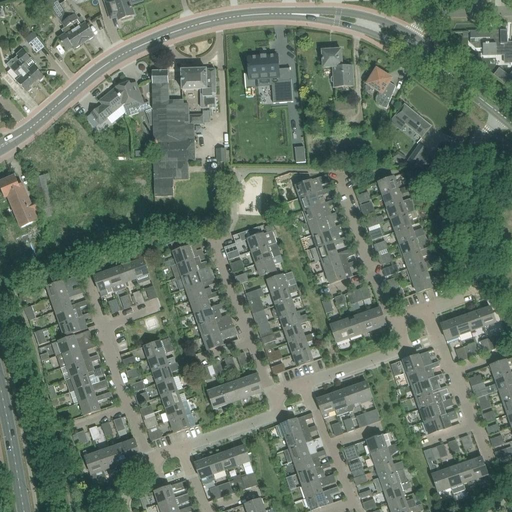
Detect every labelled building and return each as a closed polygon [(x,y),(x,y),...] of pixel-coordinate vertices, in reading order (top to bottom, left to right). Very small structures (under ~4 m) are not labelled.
[(121,0),(108,0),(105,1),(106,5),(111,19),(118,17),(119,21),(127,18),(127,20),(132,18),(132,17),(134,16),(131,6),(143,3),(142,0),(121,0)] [(66,1),(60,5),(84,43),(88,40),(90,40),(92,38),(93,37),(94,36),(81,17),(78,19),(66,1)] [(84,43),(60,5),(53,9),(65,28),(62,30),(65,34),(58,39),(66,51),(73,46),(74,49),(75,48),(77,48),(79,47),(80,46),(84,43)] [(471,38),(470,38),(470,44),(472,45),(475,44),(475,48),(476,49),(483,49),(483,56),(505,56),(505,63),(511,62),(511,44),(508,44),(507,30),(500,31),(500,32),(495,32),(494,33),(494,34),(493,34),(490,34),(490,31),(470,31),(471,38)] [(30,43),(38,52),(44,47),(36,37),(30,43)] [(354,87),(353,66),(342,66),(341,50),(329,50),(327,49),(325,49),(324,51),(323,51),(322,51),(323,68),(333,68),(334,76),(332,76),(331,77),(331,79),(331,81),(332,83),(333,83),(334,83),(334,88),(354,87)] [(44,77),(34,66),(36,64),(31,58),(30,59),(28,58),(29,57),(22,50),(16,55),(17,56),(13,60),(16,64),(35,85),(39,82),(41,81),(43,79),(43,78),(44,77)] [(246,74),(245,74),(246,86),(259,85),(258,77),(272,76),(275,102),(294,100),(292,78),(280,79),(277,53),(248,57),(250,74),(246,75),(246,74)] [(228,77),(240,76),(240,61),(228,61),(228,77)] [(35,85),(16,64),(11,68),(20,78),(16,81),(27,93),(28,92),(29,92),(31,90),(32,89),(35,85)] [(499,68),(494,75),(509,87),(511,83),(511,71),(509,76),(499,68)] [(376,100),(376,101),(376,102),(377,103),(377,104),(378,105),(379,106),(380,106),(387,109),(396,87),(389,83),(391,81),(385,77),(386,75),(376,69),(370,79),(372,80),(368,86),(379,93),(377,97),(376,98),(376,99),(376,100)] [(215,94),(216,94),(216,80),(215,70),(206,70),(181,71),(182,91),(200,90),(201,108),(215,108),(215,94)] [(195,160),(194,126),(194,125),(203,125),(202,115),(189,115),(188,104),(183,104),(183,101),(169,101),(168,71),(152,72),(154,144),(156,144),(156,146),(161,146),(161,149),(154,149),(155,160),(154,160),(155,181),(155,196),(173,196),(173,180),(188,179),(188,161),(195,160)] [(116,87),(116,88),(122,106),(126,117),(151,109),(149,103),(143,104),(136,83),(130,85),(129,83),(116,87)] [(122,106),(116,88),(102,100),(105,103),(99,109),(98,108),(91,114),(100,125),(107,119),(106,118),(121,105),(122,106)] [(334,102),(335,116),(355,115),(354,101),(334,102)] [(392,120),(392,123),(400,130),(405,124),(422,138),(431,127),(405,105),(400,110),(395,116),(392,120)] [(407,160),(415,166),(418,162),(424,167),(432,156),(426,151),(427,150),(419,145),(411,157),(410,156),(407,160)] [(304,147),(295,148),(296,163),(305,162),(304,147)] [(217,150),(217,162),(226,162),(225,149),(217,150)] [(401,155),(396,162),(400,165),(405,157),(401,155)] [(48,174),(32,179),(41,211),(53,208),(46,181),(50,180),(48,174)] [(296,186),(300,199),(323,190),(321,185),(329,183),(327,176),(327,175),(296,186)] [(0,182),(0,187),(5,198),(11,196),(20,218),(17,219),(21,228),(38,222),(34,213),(40,210),(36,200),(30,203),(22,184),(19,185),(15,176),(0,182)] [(378,183),(383,195),(398,190),(393,177),(378,183)] [(300,199),(304,211),(320,206),(320,205),(326,203),(324,198),(318,200),(317,197),(328,193),(329,191),(328,189),(323,190),(300,199)] [(384,199),(387,208),(402,202),(398,190),(383,195),(383,196),(378,197),(379,201),(384,199)] [(357,197),(359,204),(371,200),(368,192),(357,197)] [(248,200),(239,200),(239,209),(248,209),(248,200)] [(304,211),(309,223),(324,218),(330,215),(330,216),(331,215),(329,209),(328,209),(327,208),(335,205),(333,201),(326,203),(320,205),(320,206),(304,211)] [(360,206),(364,216),(375,212),(371,202),(360,206)] [(387,208),(391,220),(406,214),(402,202),(387,208)] [(126,219),(144,220),(144,212),(127,211),(126,219)] [(396,232),(411,227),(415,225),(413,220),(418,218),(416,211),(406,214),(391,220),(396,232)] [(309,223),(313,235),(328,230),(334,228),(336,227),(333,219),(341,216),(340,212),(331,215),(330,216),(330,215),(324,218),(309,223)] [(365,221),(368,228),(379,224),(376,217),(365,221)] [(313,235),(317,248),(333,242),(332,242),(340,239),(338,234),(346,231),(344,224),(336,227),(334,228),(328,230),(313,235)] [(397,245),(397,246),(400,245),(400,244),(415,239),(424,235),(422,229),(413,232),(411,227),(396,232),(393,233),(395,237),(397,236),(400,244),(397,245)] [(248,240),(252,252),(267,247),(265,241),(275,238),(272,231),(267,233),(248,240)] [(371,237),(372,241),(383,237),(382,232),(371,237)] [(26,260),(38,255),(28,233),(16,239),(26,260)] [(404,256),(404,257),(424,249),(423,247),(424,246),(425,245),(425,244),(425,242),(426,241),(426,240),(426,239),(425,238),(425,236),(424,235),(415,239),(400,244),(400,245),(397,246),(401,257),(404,256)] [(317,248),(322,260),(337,255),(337,254),(334,246),(348,242),(346,237),(348,237),(340,239),(332,242),(333,242),(317,248)] [(194,245),(193,245),(192,240),(176,241),(179,250),(173,252),(178,265),(193,259),(204,255),(202,250),(195,252),(195,249),(196,249),(194,245)] [(374,246),(376,253),(388,249),(385,242),(374,246)] [(252,252),(256,264),(271,259),(269,252),(278,249),(276,243),(267,247),(252,252)] [(406,261),(408,269),(424,263),(423,263),(422,258),(431,254),(429,248),(424,249),(404,257),(402,258),(403,261),(406,261)] [(226,253),(228,261),(240,257),(237,249),(226,253)] [(322,260),(326,272),(341,267),(347,265),(349,264),(347,259),(345,259),(344,257),(346,256),(349,257),(354,255),(352,249),(337,254),(337,255),(322,260)] [(178,265),(182,277),(197,272),(197,271),(203,269),(208,268),(206,262),(201,264),(199,257),(204,255),(193,259),(178,265)] [(271,259),(256,264),(261,277),(276,272),(274,265),(283,262),(281,255),(271,259)] [(379,261),(381,265),(392,261),(390,257),(379,261)] [(143,259),(131,264),(136,279),(149,275),(143,259)] [(413,281),(428,276),(426,270),(435,267),(433,260),(423,263),(424,263),(408,269),(409,269),(406,270),(410,282),(413,281)] [(230,265),(233,273),(244,269),(241,261),(230,265)] [(131,264),(119,268),(124,283),(136,279),(131,264)] [(341,267),(326,272),(330,285),(353,277),(351,270),(349,271),(347,265),(341,267)] [(382,270),(385,277),(399,273),(396,265),(382,270)] [(208,282),(215,279),(211,267),(208,268),(203,269),(197,271),(197,272),(182,277),(186,289),(201,284),(207,282),(208,282)] [(119,268),(106,273),(112,288),(124,283),(119,268)] [(112,288),(106,273),(94,277),(101,298),(108,295),(106,290),(112,288)] [(267,281),(272,293),(287,288),(285,282),(294,279),(291,273),(267,281)] [(234,278),(237,285),(248,281),(246,274),(234,278)] [(428,276),(413,281),(417,294),(432,288),(428,276)] [(47,287),(51,300),(67,294),(73,292),(74,292),(72,286),(70,287),(70,284),(71,284),(75,286),(77,285),(79,281),(78,277),(47,287)] [(203,291),(202,288),(209,286),(208,282),(207,282),(201,284),(186,289),(190,301),(206,296),(212,294),(210,288),(203,291)] [(388,286),(389,290),(401,286),(399,282),(388,286)] [(272,293),(276,305),(291,300),(289,295),(299,292),(296,285),(287,288),(272,293)] [(146,290),(150,301),(157,298),(153,287),(146,290)] [(359,289),(363,301),(371,298),(367,287),(359,289)] [(133,294),(137,305),(144,303),(140,291),(133,294)] [(246,295),(248,302),(260,298),(257,291),(246,295)] [(347,294),(351,305),(358,302),(354,291),(347,294)] [(391,295),(394,302),(405,298),(402,291),(391,295)] [(51,300),(56,312),(71,307),(71,306),(68,299),(74,297),(73,292),(67,294),(51,300)] [(190,301),(195,314),(210,308),(207,300),(213,298),(212,294),(206,296),(190,301)] [(335,298),(339,309),(346,307),(342,295),(335,298)] [(121,298),(125,310),(132,307),(128,296),(121,298)] [(108,303),(112,314),(120,311),(116,300),(108,303)] [(276,305),(280,318),(295,313),(291,300),(276,305)] [(322,303),(326,314),(333,311),(329,300),(322,303)] [(250,306),(252,314),(264,310),(261,302),(250,306)] [(56,312),(60,324),(75,319),(81,317),(83,316),(81,310),(79,311),(77,304),(71,306),(71,307),(56,312)] [(32,306),(24,309),(25,311),(27,315),(34,313),(32,306)] [(195,314),(199,326),(214,321),(214,320),(220,318),(222,318),(220,312),(218,313),(216,306),(210,308),(195,314)] [(490,307),(478,312),(483,327),(496,323),(490,307)] [(380,309),(367,313),(373,330),(386,326),(380,309)] [(280,318),(284,330),(300,325),(308,322),(306,315),(300,317),(299,312),(295,313),(280,318)] [(478,312),(466,316),(471,331),(483,327),(478,312)] [(367,313),(355,317),(361,334),(373,330),(367,313)] [(254,319),(257,326),(268,323),(265,315),(254,319)] [(466,316),(453,321),(459,336),(471,331),(466,316)] [(75,319),(60,324),(64,337),(87,329),(85,322),(83,323),(81,317),(75,319)] [(355,317),(343,322),(349,339),(361,334),(355,317)] [(199,326),(203,338),(219,333),(218,333),(233,327),(233,326),(234,326),(232,322),(232,323),(231,321),(227,323),(225,321),(221,322),(220,318),(214,320),(214,321),(199,326)] [(459,336),(453,321),(441,325),(446,340),(459,336)] [(349,339),(343,322),(330,326),(336,343),(349,339)] [(272,335),(271,331),(268,331),(267,329),(269,328),(268,325),(258,329),(260,334),(259,335),(261,339),(272,335)] [(284,330),(289,342),(304,337),(300,325),(284,330)] [(219,333),(203,338),(208,351),(223,346),(220,337),(223,336),(225,339),(237,335),(234,327),(233,327),(218,333),(219,333)] [(34,333),(39,346),(46,344),(41,331),(34,333)] [(289,342),(293,355),(308,349),(306,343),(314,341),(311,334),(304,337),(289,342)] [(86,346),(84,340),(82,341),(80,335),(52,344),(56,357),(63,354),(78,349),(86,346)] [(493,338),(497,349),(504,346),(500,335),(493,338)] [(149,360),(164,354),(173,351),(173,350),(169,352),(168,347),(172,346),(169,339),(144,347),(149,360)] [(480,342),(484,353),(491,351),(487,339),(480,342)] [(263,344),(265,351),(277,347),(274,340),(263,344)] [(63,354),(67,367),(83,361),(90,358),(88,353),(87,353),(86,351),(95,348),(94,343),(86,346),(78,349),(63,354)] [(468,346),(472,358),(479,355),(475,344),(468,346)] [(456,351),(459,362),(467,359),(463,348),(456,351)] [(308,349),(293,355),(297,367),(313,362),(308,349)] [(267,355),(269,363),(281,359),(278,351),(267,355)] [(422,368),(431,365),(427,352),(403,361),(407,373),(422,368)] [(237,356),(241,367),(248,364),(244,353),(237,356)] [(149,360),(153,372),(168,367),(168,366),(176,364),(174,357),(166,360),(164,354),(149,360)] [(67,367),(72,379),(87,374),(87,373),(94,371),(92,365),(91,365),(90,363),(99,360),(98,356),(90,358),(83,361),(67,367)] [(123,361),(125,368),(137,364),(134,357),(123,361)] [(225,360),(228,371),(236,369),(232,357),(225,360)] [(495,378),(510,373),(508,368),(511,366),(511,358),(488,367),(490,371),(492,370),(495,378)] [(212,364),(216,376),(223,373),(219,362),(212,364)] [(434,377),(432,371),(431,372),(430,369),(439,366),(438,362),(431,365),(422,368),(407,373),(412,385),(427,380),(433,378),(434,377)] [(153,372),(157,384),(172,379),(171,373),(180,370),(178,363),(176,364),(168,366),(168,367),(153,372)] [(271,368),(274,376),(285,372),(283,364),(271,368)] [(200,369),(204,380),(211,377),(207,366),(200,369)] [(397,367),(392,369),(395,376),(400,374),(397,367)] [(72,379),(76,391),(100,383),(99,379),(98,380),(97,378),(98,378),(98,377),(105,375),(102,368),(94,371),(87,373),(87,374),(72,379)] [(127,372),(130,381),(141,377),(138,368),(127,372)] [(487,395),(499,391),(511,386),(511,378),(510,373),(495,378),(496,382),(495,384),(484,388),(485,390),(477,393),(476,391),(473,392),(476,399),(487,395)] [(257,375),(245,379),(251,396),(263,392),(257,375)] [(469,379),(471,387),(483,383),(480,375),(469,379)] [(440,389),(438,383),(437,383),(437,381),(440,380),(438,376),(434,377),(433,378),(427,380),(412,385),(416,398),(431,392),(437,390),(441,389),(440,389)] [(157,384),(162,396),(177,391),(182,389),(178,377),(172,379),(157,384)] [(245,379),(233,384),(239,401),(251,396),(245,379)] [(75,406),(80,404),(95,398),(93,392),(109,387),(107,380),(100,383),(76,391),(70,393),(75,406)] [(145,389),(143,381),(131,385),(134,393),(145,389)] [(366,383),(354,387),(359,402),(372,398),(366,383)] [(233,384),(220,388),(226,405),(239,401),(233,384)] [(511,386),(499,391),(503,403),(511,399),(511,386)] [(354,387),(342,391),(348,411),(349,412),(352,411),(354,407),(354,404),(359,402),(354,387)] [(435,404),(443,402),(441,396),(449,394),(446,387),(440,389),(441,389),(437,390),(431,392),(416,398),(420,410),(435,405),(435,404)] [(226,405),(220,388),(208,392),(214,409),(226,405)] [(162,396),(166,409),(181,403),(177,391),(162,396)] [(342,391),(329,396),(335,411),(336,415),(348,411),(342,391)] [(135,397),(138,405),(149,401),(146,393),(135,397)] [(491,407),(487,395),(476,399),(480,411),(491,407)] [(95,398),(80,404),(85,416),(100,411),(97,402),(103,400),(101,396),(95,398)] [(335,411),(329,396),(317,400),(324,419),(329,417),(328,413),(335,411)] [(443,415),(440,408),(443,407),(443,409),(453,406),(451,399),(443,402),(435,404),(435,405),(420,410),(424,422),(440,417),(443,415)] [(511,399),(503,403),(508,415),(511,413),(511,399)] [(166,409),(170,421),(185,416),(185,415),(190,413),(187,402),(181,403),(166,409)] [(142,417),(144,417),(154,413),(151,406),(140,410),(142,417)] [(376,410),(363,415),(367,426),(380,421),(376,410)] [(481,415),(484,424),(496,420),(493,411),(481,415)] [(147,430),(148,429),(158,426),(154,413),(144,417),(144,419),(143,419),(147,430)] [(185,416),(170,421),(175,434),(190,428),(195,426),(191,414),(185,416)] [(367,426),(363,415),(356,417),(360,429),(367,426)] [(440,417),(424,422),(429,435),(452,427),(449,421),(448,421),(446,415),(443,415),(440,417)] [(281,425),(286,437),(301,432),(307,430),(308,429),(306,423),(304,424),(304,421),(308,420),(307,416),(281,425)] [(114,421),(118,432),(125,430),(121,418),(114,421)] [(344,422),(348,433),(355,430),(351,419),(344,422)] [(101,425),(105,437),(113,434),(109,423),(101,425)] [(331,426),(335,437),(343,435),(339,423),(331,426)] [(486,428),(489,436),(500,432),(497,425),(486,428)] [(158,426),(148,429),(150,434),(148,435),(151,442),(162,438),(158,426)] [(89,430),(93,441),(101,438),(97,427),(89,430)] [(286,437),(290,449),(305,444),(312,441),(310,435),(309,436),(307,430),(301,432),(286,437)] [(78,439),(81,445),(88,443),(84,431),(77,434),(78,439)] [(386,448),(391,446),(387,434),(367,441),(371,453),(386,448)] [(461,439),(465,450),(472,448),(468,436),(461,439)] [(290,449),(294,462),(309,456),(315,454),(317,454),(315,449),(323,446),(320,438),(312,441),(305,444),(290,449)] [(135,440),(122,445),(128,462),(131,471),(138,469),(135,461),(141,459),(135,440)] [(448,443),(452,454),(460,452),(456,440),(448,443)] [(491,444),(493,448),(504,444),(503,440),(491,444)] [(375,466),(391,460),(389,455),(398,452),(396,444),(391,446),(386,448),(371,453),(368,455),(374,466),(375,466)] [(122,445),(110,449),(116,466),(128,462),(122,445)] [(343,449),(348,462),(359,458),(355,445),(343,449)] [(436,447),(440,459),(448,456),(444,445),(436,447)] [(102,448),(103,451),(97,453),(104,473),(117,469),(116,466),(110,449),(109,446),(102,448)] [(247,477),(242,478),(245,490),(258,485),(244,446),(232,451),(237,466),(242,464),(247,477)] [(451,491),(444,471),(438,473),(436,465),(432,464),(431,462),(435,460),(431,449),(424,452),(439,496),(451,491)] [(495,453),(497,460),(508,457),(506,449),(495,453)] [(104,473),(97,453),(93,455),(86,452),(86,451),(83,452),(85,458),(94,485),(107,480),(104,473)] [(225,470),(237,466),(232,451),(220,455),(225,470)] [(294,462),(298,474),(314,469),(314,468),(319,466),(320,467),(329,463),(321,466),(319,460),(317,461),(315,454),(309,456),(294,462)] [(213,475),(225,470),(220,455),(207,459),(213,475)] [(481,458),(469,462),(475,479),(488,475),(481,458)] [(200,479),(213,475),(207,459),(195,464),(200,479)] [(375,466),(380,478),(403,470),(404,469),(402,462),(392,465),(391,460),(375,466)] [(349,466),(352,474),(363,470),(360,462),(349,466)] [(469,462),(457,467),(463,484),(475,479),(469,462)] [(298,474),(303,486),(318,481),(325,478),(323,472),(322,472),(321,471),(330,467),(329,463),(320,467),(319,466),(314,468),(314,469),(298,474)] [(457,467),(444,471),(451,491),(453,494),(465,490),(463,484),(457,467)] [(380,478),(384,490),(399,485),(399,484),(407,482),(403,470),(380,478)] [(245,490),(242,478),(240,475),(233,478),(238,492),(245,490)] [(354,479),(356,487),(368,483),(365,475),(354,479)] [(303,486),(307,499),(322,493),(320,488),(331,484),(328,477),(325,478),(318,481),(303,486)] [(155,492),(159,504),(174,499),(172,493),(188,488),(185,481),(155,492)] [(384,490),(388,502),(404,497),(402,492),(411,488),(409,481),(407,482),(399,484),(399,485),(384,490)] [(222,485),(226,497),(233,494),(229,483),(222,485)] [(210,490),(214,501),(221,498),(217,487),(210,490)] [(322,493),(307,499),(311,511),(333,504),(331,497),(328,498),(328,496),(339,492),(338,487),(322,493)] [(359,495),(361,499),(372,495),(370,491),(359,495)] [(159,504),(161,511),(176,511),(178,511),(177,507),(180,506),(192,500),(190,494),(174,499),(159,504)] [(388,502),(391,511),(400,511),(408,509),(416,506),(413,499),(405,502),(404,497),(388,502)] [(245,505),(247,511),(264,511),(265,511),(260,499),(245,505)] [(376,507),(374,500),(362,504),(365,511),(376,507)]
